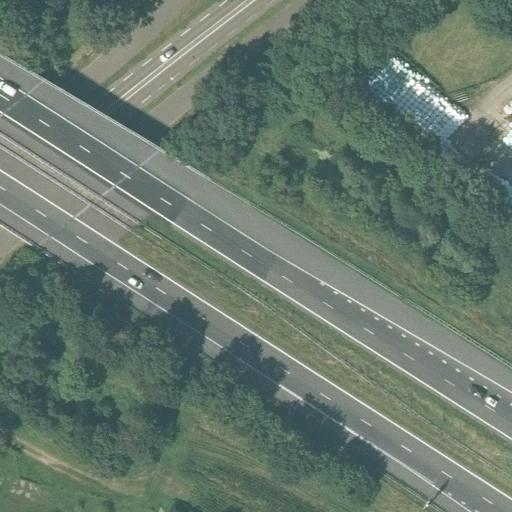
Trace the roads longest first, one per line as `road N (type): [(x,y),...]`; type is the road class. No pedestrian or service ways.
road 1 (motorway): [(511,422),(0,96)]
road 2 (motorway): [(0,187),(501,511)]
road 3 (unclassified): [(0,244),(313,0)]
road 4 (tertiary): [(0,198),(254,0)]
road 5 (unclassified): [(177,0),(0,149)]
road 6 (track): [(0,434),(106,484),(137,483)]
